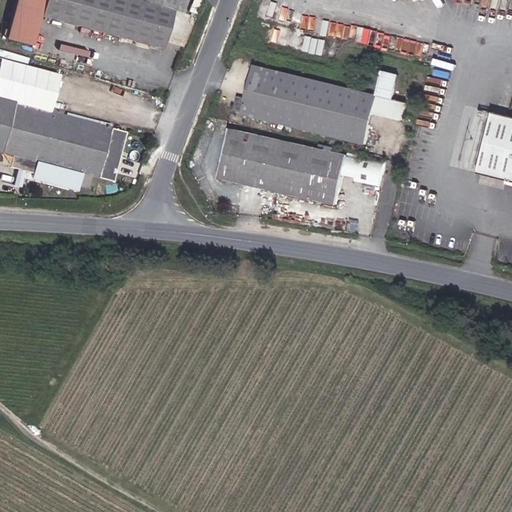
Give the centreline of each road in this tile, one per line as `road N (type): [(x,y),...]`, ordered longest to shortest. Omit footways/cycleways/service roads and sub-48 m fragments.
road 1 (unclassified): [(511,297),(149,231)]
road 2 (unclassified): [(149,231),(232,0)]
road 3 (unknown): [(482,40),(457,173),(470,205),(501,226)]
road 4 (track): [(148,511),(0,404)]
road 5 (unknown): [(482,40),(338,0)]
road 6 (unclassified): [(149,231),(0,225)]
road 7 (unknown): [(383,217),(372,272),(359,204),(347,190)]
